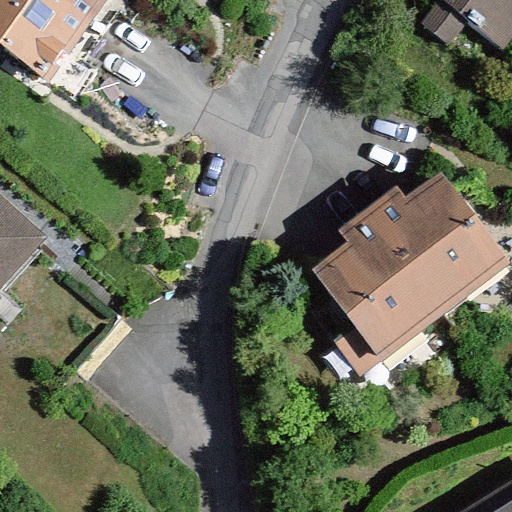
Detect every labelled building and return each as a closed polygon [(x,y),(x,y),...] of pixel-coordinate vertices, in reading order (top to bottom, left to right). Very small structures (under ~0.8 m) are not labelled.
[(97,0),(0,0),(0,54),(47,83),(97,0)] [(511,28),(511,0),(427,0),(496,50),(511,28)] [(428,182),(305,276),(369,359),(491,264),(428,182)] [(0,306),(46,258),(0,215),(0,306)] [(511,511),(511,495),(485,511),(511,511)]
